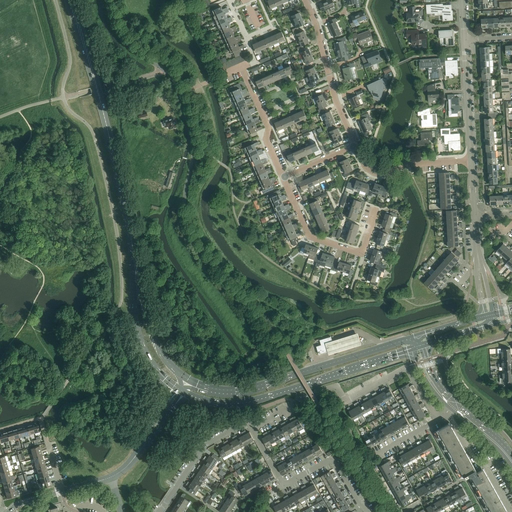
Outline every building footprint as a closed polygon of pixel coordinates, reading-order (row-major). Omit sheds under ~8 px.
[(277,6),(274,0),(270,0),(268,1),(269,5),(267,6),(269,12),(272,11),(271,9),(277,6)] [(326,0),(327,1),(319,5),(322,12),(335,6),(331,0),(326,0)] [(426,5),(427,12),(427,14),(435,13),(435,15),(443,15),(443,21),(453,20),(452,13),(451,13),(451,5),(442,6),(442,4),(426,5)] [(213,11),(215,16),(228,10),(227,8),(222,10),(221,7),(213,11)] [(409,8),(409,12),(410,14),(407,14),(407,23),(419,22),(418,15),(423,15),(422,9),(416,9),(416,7),(409,8)] [(228,10),(215,16),(217,21),(225,17),(224,14),(229,12),(228,10)] [(292,17),(294,22),(302,19),(299,13),(295,15),(294,12),(288,14),(290,17),(292,17)] [(364,12),(362,12),(351,17),(353,20),(350,22),(352,27),(355,26),(354,24),(367,19),(364,12)] [(225,17),(217,21),(219,25),(232,19),(231,17),(227,19),(225,17)] [(331,24),(328,25),(334,38),(341,34),(335,22),(337,21),(336,18),(330,21),(331,24)] [(232,19),(219,25),(221,30),(230,26),(229,23),(233,21),(232,19)] [(292,30),(293,33),(299,30),(298,27),(304,25),(302,19),(294,22),(296,28),(292,30)] [(230,26),(221,30),(223,34),(236,29),(235,26),(231,28),(230,26)] [(236,29),(223,34),(225,39),(234,35),(233,33),(237,31),(236,29)] [(299,30),(293,33),(295,36),(296,35),(299,40),(307,37),(304,31),(300,33),(299,30)] [(418,30),(406,31),(407,38),(412,38),(412,45),(419,44),(419,49),(426,48),(425,34),(419,35),(418,30)] [(357,33),(352,34),(352,35),(354,40),(354,41),(358,39),(360,45),(373,40),(370,31),(358,35),(357,33)] [(452,31),(439,31),(439,38),(446,38),(446,46),(454,45),(453,34),(452,31)] [(281,32),(276,35),(279,43),(285,40),(281,32)] [(234,35),(225,39),(227,44),(240,38),(239,36),(235,38),(234,35)] [(276,35),(270,37),(273,45),(279,43),(276,35)] [(270,37),(264,40),(268,48),(273,45),(270,37)] [(297,48),(298,51),(304,48),(303,46),(309,43),(307,37),(299,40),(301,46),(297,48)] [(240,38),(227,44),(229,48),(238,45),(237,42),(241,40),(240,38)] [(264,40),(259,42),(262,50),(268,48),(264,40)] [(337,43),(334,44),(338,58),(341,57),(342,61),(349,60),(348,55),(347,56),(343,41),(338,43),(338,42),(337,42),(337,43)] [(262,50),(259,42),(253,45),(256,53),(262,50)] [(238,45),(229,48),(231,53),(233,52),(240,49),(245,47),(243,45),(239,47),(238,45)] [(304,48),(298,51),(299,54),(301,53),(304,59),(311,55),(309,49),(305,51),(304,48)] [(233,52),(236,58),(242,55),(240,49),(233,52)] [(368,59),(363,61),(365,68),(371,66),(369,63),(378,60),(379,60),(379,59),(380,59),(377,51),(366,55),(368,59)] [(302,66),(303,69),(309,67),(307,64),(314,61),(311,55),(304,59),(306,64),(302,66)] [(446,58),(439,59),(441,66),(445,66),(446,76),(453,76),(454,76),(458,75),(457,61),(446,61),(446,58)] [(439,59),(419,60),(420,68),(430,67),(431,79),(439,79),(439,70),(442,69),(439,59)] [(350,68),(353,67),(355,67),(354,63),(347,65),(348,67),(343,69),(346,81),(356,78),(355,74),(352,75),(350,68)] [(290,65),(284,68),(287,76),(293,73),(290,65)] [(309,67),(303,69),(304,72),(306,71),(308,77),(316,73),(314,68),(310,69),(309,67)] [(284,68),(278,71),(282,78),(287,76),(284,68)] [(278,71),(273,73),(276,81),(282,78),(278,71)] [(273,73),(267,76),(270,83),(276,81),(273,73)] [(316,73),(308,77),(305,78),(309,87),(310,87),(311,88),(316,86),(315,84),(318,83),(317,80),(319,79),(316,73)] [(267,76),(261,78),(265,86),(270,83),(267,76)] [(265,86),(261,78),(255,81),(259,89),(265,86)] [(367,86),(370,91),(372,92),(372,94),(374,99),(380,101),(387,80),(383,79),(367,86)] [(435,84),(427,86),(427,88),(428,88),(429,103),(433,102),(433,101),(439,100),(438,90),(435,90),(435,84)] [(237,85),(230,88),(232,92),(231,93),(233,97),(246,92),(245,89),(241,91),(239,89),(237,85)] [(246,92),(233,97),(235,102),(244,98),(243,96),(247,94),(246,92)] [(315,98),(317,104),(325,100),(322,95),(319,96),(317,93),(311,96),(313,99),(315,98)] [(454,95),(447,95),(448,100),(451,99),(451,111),(452,114),(458,114),(458,112),(458,110),(460,110),(459,98),(455,98),(454,95)] [(358,100),(356,96),(349,99),(353,108),(360,105),(363,104),(361,99),(358,100)] [(244,98),(235,102),(237,107),(250,101),(249,99),(245,101),(244,98)] [(325,100),(317,104),(320,109),(318,110),(319,113),(325,111),(324,108),(328,106),(325,100)] [(250,101),(237,107),(239,111),(248,108),(247,105),(251,103),(250,101)] [(248,108),(239,111),(241,116),(254,110),(253,108),(249,110),(248,108)] [(422,127),(426,127),(437,126),(436,114),(429,115),(429,109),(421,112),(421,115),(421,120),(422,127)] [(254,110),(241,116),(243,121),(252,117),(251,114),(255,112),(254,110)] [(303,111),(297,113),(301,121),(307,118),(303,111)] [(325,111),(319,113),(320,116),(322,115),(325,121),(333,117),(330,112),(326,113),(325,111)] [(297,113),(292,116),(295,124),(301,121),(297,113)] [(361,121),(359,122),(364,132),(371,129),(368,121),(371,120),(368,113),(359,117),(361,121)] [(292,116),(286,118),(289,126),(295,124),(292,116)] [(252,117),(243,121),(245,125),(258,120),(257,117),(253,119),(252,117)] [(333,117),(325,121),(327,126),(325,127),(327,130),(332,128),(331,125),(335,123),(333,117)] [(286,118),(280,121),(284,129),(289,126),(286,118)] [(174,119),(164,121),(166,128),(169,127),(170,129),(176,127),(174,119)] [(258,120),(245,125),(247,130),(256,126),(255,124),(259,122),(258,120)] [(284,129),(280,121),(274,123),(278,131),(284,129)] [(256,126),(247,130),(249,135),(263,129),(262,127),(257,129),(256,126)] [(332,128),(327,130),(328,133),(330,132),(332,138),(340,134),(338,129),(334,130),(332,128)] [(450,128),(441,129),(441,136),(444,135),(445,144),(449,144),(449,150),(453,150),(453,151),(454,151),(454,150),(460,150),(459,134),(450,135),(450,128)] [(421,141),(418,141),(418,146),(429,145),(429,140),(432,140),(432,132),(421,133),(421,141)] [(340,134),(332,138),(335,143),(333,144),(334,147),(340,145),(339,142),(343,140),(340,134)] [(245,148),(247,153),(256,149),(255,146),(259,144),(258,142),(245,148)] [(315,142),(310,145),(313,153),(319,150),(315,142)] [(310,145),(304,147),(307,155),(313,153),(310,145)] [(304,147),(298,150),(302,158),(307,155),(304,147)] [(256,149),(247,153),(249,157),(262,151),(261,149),(257,151),(256,149)] [(298,150),(293,152),(296,160),(302,158),(298,150)] [(262,151),(249,157),(251,162),(260,158),(259,156),(263,154),(262,151)] [(296,160),(293,152),(287,155),(286,153),(283,154),(286,160),(289,159),(290,163),(296,160)] [(260,158),(251,162),(253,167),(267,161),(266,159),(261,161),(260,158)] [(340,163),(342,168),(350,165),(348,159),(344,161),(343,158),(337,160),(338,164),(340,163)] [(267,161),(253,167),(255,171),(264,167),(263,165),(268,163),(267,161)] [(350,165),(342,168),(345,174),(343,175),(344,178),(350,175),(349,172),(353,171),(350,165)] [(264,167),(255,171),(258,176),(271,170),(270,168),(265,170),(264,167)] [(271,170),(258,176),(260,181),(268,177),(267,174),(272,172),(271,170)] [(328,170),(322,172),(325,180),(331,178),(331,180),(335,178),(332,172),(329,174),(328,170)] [(170,172),(166,187),(171,188),(175,174),(170,172)] [(322,172),(316,175),(320,183),(325,180),(322,172)] [(316,175),(310,177),(314,185),(320,183),(316,175)] [(268,177),(260,181),(262,185),(275,179),(274,177),(269,179),(268,177)] [(310,177),(305,180),(308,188),(314,185),(310,177)] [(275,179),(262,185),(264,190),(262,191),(263,194),(273,190),(272,187),(272,186),(271,184),(276,182),(275,179)] [(308,188),(305,180),(299,182),(301,186),(298,188),(300,193),(303,192),(303,190),(308,188)] [(355,184),(348,182),(346,188),(353,191),(354,189),(360,191),(362,183),(356,181),(355,184)] [(362,183),(360,191),(366,193),(365,195),(368,196),(370,189),(367,189),(369,185),(362,183)] [(370,189),(368,196),(371,197),(373,192),(378,194),(381,185),(375,184),(373,190),(370,189)] [(381,185),(378,194),(384,196),(384,197),(387,198),(389,192),(386,191),(387,187),(381,185)] [(270,199),(272,203),(285,197),(284,195),(280,197),(279,194),(278,195),(276,191),(266,196),(267,200),(270,199)] [(285,197),(272,203),(274,208),(283,204),(282,201),(286,199),(285,197)] [(310,204),(312,210),(320,206),(318,201),(319,200),(318,197),(312,200),(314,202),(310,204)] [(353,200),(351,206),(359,208),(361,202),(353,200)] [(283,204),(274,208),(276,212),(289,207),(288,204),(284,206),(283,204)] [(320,206),(312,210),(315,216),(323,212),(320,206)] [(351,206),(349,212),(358,214),(359,208),(351,206)] [(289,207),(276,212),(278,217),(287,213),(286,211),(290,209),(289,207)] [(323,212),(315,216),(317,221),(325,218),(323,212)] [(358,214),(349,212),(347,218),(356,220),(358,214)] [(384,220),(392,223),(394,223),(396,218),(395,217),(396,214),(390,212),(389,215),(386,214),(384,220)] [(287,213),(278,217),(280,222),(294,216),(293,214),(288,216),(287,213)] [(294,216),(280,222),(282,226),(291,223),(290,220),(295,218),(294,216)] [(325,218),(317,221),(320,227),(328,224),(325,218)] [(392,223),(384,220),(382,226),(385,227),(385,230),(391,232),(392,229),(390,228),(392,223)] [(291,223),(282,226),(284,231),(298,225),(297,223),(292,225),(291,223)] [(351,223),(349,229),(357,232),(359,226),(351,223)] [(328,224),(320,227),(322,233),(330,229),(328,224)] [(298,225),(284,231),(287,236),(295,232),(294,229),(299,227),(298,225)] [(349,229),(347,235),(355,238),(357,232),(349,229)] [(380,231),(378,238),(386,240),(388,234),(390,235),(391,232),(385,230),(382,229),(382,232),(380,231)] [(295,232),(287,236),(289,241),(302,235),(301,232),(296,234),(295,232)] [(355,238),(347,235),(345,241),(353,244),(355,238)] [(378,238),(376,244),(378,244),(377,247),(385,250),(386,247),(384,246),(386,240),(378,238)] [(304,253),(309,255),(312,246),(306,244),(305,248),(302,248),(300,254),(303,255),(304,253)] [(496,251),(500,255),(507,247),(503,244),(496,251)] [(312,246),(309,255),(308,258),(314,260),(314,261),(317,262),(319,256),(316,255),(318,248),(312,246)] [(372,249),(372,252),(373,253),(372,255),(382,259),(383,259),(382,258),(385,250),(377,247),(376,250),(374,249),(373,249),(372,249)] [(507,247),(500,255),(504,258),(511,251),(507,247)] [(452,252),(448,256),(456,263),(459,259),(452,252)] [(317,262),(315,266),(319,267),(319,265),(325,267),(325,266),(326,263),(329,255),(323,253),(321,257),(319,256),(317,262)] [(329,255),(326,263),(325,266),(331,268),(330,270),(333,271),(335,265),(333,264),(335,257),(329,255)] [(382,259),(372,255),(370,261),(377,264),(376,266),(382,268),(383,265),(381,264),(382,259)] [(448,256),(445,260),(452,267),(456,263),(448,256)] [(445,260),(441,264),(449,271),(452,267),(445,260)] [(335,265),(333,271),(336,272),(337,270),(343,272),(346,264),(340,262),(338,266),(335,265)] [(352,266),(346,264),(343,272),(349,274),(347,278),(350,279),(353,271),(350,270),(352,266)] [(441,264),(438,268),(445,275),(449,271),(441,264)] [(382,268),(376,266),(375,269),(371,268),(369,274),(377,277),(380,277),(382,272),(384,273),(385,269),(382,268)] [(438,268),(434,272),(442,278),(445,275),(438,268)] [(434,272),(431,275),(439,282),(442,278),(434,272)] [(377,277),(369,274),(367,280),(371,281),(370,284),(376,286),(377,283),(375,282),(377,277)] [(431,275),(428,279),(435,286),(439,282),(431,275)] [(435,286),(428,279),(424,283),(432,290),(435,286)] [(325,341),(329,353),(362,343),(358,331),(325,341)] [(326,352),(328,352),(329,351),(330,345),(330,343),(332,342),(333,342),(332,342),(331,339),(331,337),(330,337),(320,340),(320,341),(321,342),(321,345),(316,347),(319,355),(326,352),(326,353),(327,353),(326,352)] [(503,378),(501,378),(500,378),(500,382),(502,384),(503,382),(508,382),(511,381),(511,375),(503,376),(503,378)] [(400,389),(402,393),(410,389),(408,384),(400,389)] [(389,389),(385,392),(389,400),(394,397),(389,389)] [(410,389),(402,393),(405,398),(413,393),(410,389)] [(374,393),(376,397),(380,405),(385,402),(380,394),(378,396),(376,392),(374,393)] [(385,392),(380,394),(385,402),(389,400),(385,392)] [(374,398),(371,399),(376,407),(380,405),(376,397),(374,393),(372,394),(374,398)] [(413,393),(405,398),(407,402),(415,398),(413,393)] [(365,403),(362,404),(367,412),(371,410),(367,402),(366,401),(365,398),(363,399),(365,403)] [(415,398),(407,402),(410,407),(418,402),(415,398)] [(371,399),(367,402),(371,410),(376,407),(371,399)] [(356,403),(358,407),(363,415),(367,412),(362,404),(360,405),(358,402),(356,403)] [(418,402),(410,407),(412,411),(420,407),(418,402)] [(356,408),(354,409),(358,417),(363,415),(358,407),(356,403),(354,404),(356,408)] [(347,408),(349,412),(353,420),(358,417),(354,409),(351,410),(349,407),(347,408)] [(420,407),(412,411),(415,416),(423,411),(420,407)] [(423,411),(415,416),(417,420),(426,416),(423,411)] [(401,416),(399,417),(405,427),(409,425),(405,417),(402,418),(401,416)] [(294,417),(292,418),(293,420),(293,421),(298,429),(299,431),(304,429),(298,419),(295,420),(294,417)] [(398,420),(396,422),(400,430),(405,427),(399,417),(397,418),(398,420)] [(394,420),(390,422),(396,432),(400,430),(396,422),(394,420)] [(293,421),(289,424),(293,432),(298,429),(293,421)] [(389,425),(387,427),(391,435),(396,432),(390,422),(388,423),(389,425)] [(283,427),(280,429),(285,437),(289,434),(284,426),(284,425),(283,423),(281,424),(283,427)] [(289,424),(284,426),(289,434),(293,432),(289,424)] [(450,424),(449,425),(433,433),(459,480),(465,476),(466,478),(466,479),(471,476),(471,477),(467,480),(485,511),(507,511),(483,469),(477,473),(477,472),(479,471),(478,469),(476,470),(451,426),(452,426),(452,425),(451,425),(451,424),(450,424)] [(383,426),(381,427),(387,437),(391,435),(387,427),(384,428),(383,426)] [(380,430),(378,432),(383,440),(387,437),(381,427),(379,428),(380,430)] [(280,429),(276,431),(280,439),(285,437),(280,429)] [(276,431),(271,434),(276,442),(280,439),(276,431)] [(374,431),(372,432),(378,442),(383,440),(378,432),(376,433),(374,431)] [(250,432),(245,435),(250,443),(254,440),(250,432)] [(372,435),(369,437),(374,445),(378,442),(372,432),(370,433),(372,435)] [(271,434),(267,436),(271,444),(276,442),(271,434)] [(234,437),(236,440),(241,448),(245,445),(241,437),(238,439),(236,435),(234,437)] [(245,435),(241,437),(245,445),(250,443),(245,435)] [(271,444),(267,436),(262,439),(267,447),(271,444)] [(374,445),(369,437),(367,438),(365,436),(363,437),(365,439),(364,439),(369,448),(374,445)] [(234,441),(232,442),(236,450),(241,448),(236,440),(234,437),(232,438),(234,441)] [(434,448),(430,440),(428,437),(426,438),(428,441),(425,443),(430,451),(434,448)] [(227,440),(225,442),(232,453),(236,450),(232,442),(229,444),(227,440)] [(225,446),(223,447),(227,455),(232,453),(225,442),(223,443),(225,446)] [(316,445),(313,447),(318,455),(323,452),(318,444),(317,442),(315,443),(316,445)] [(425,443),(421,445),(425,453),(430,451),(425,443)] [(220,449),(220,448),(218,445),(216,447),(218,449),(223,458),(227,455),(223,447),(220,449)] [(421,445),(416,448),(421,456),(425,453),(421,445)] [(308,447),(314,457),(318,455),(313,447),(311,448),(310,446),(308,447)] [(412,446),(410,447),(416,458),(421,456),(416,448),(414,449),(412,446)] [(307,450),(305,452),(309,460),(314,457),(308,447),(306,448),(307,450)] [(416,458),(410,447),(408,448),(410,451),(407,453),(412,461),(416,458)] [(301,451),(299,452),(305,462),(309,460),(305,452),(302,453),(301,451)] [(401,452),(402,454),(407,463),(412,461),(407,453),(405,454),(403,451),(401,452)] [(298,455),(296,457),(300,465),(305,462),(299,452),(297,453),(298,455)] [(399,453),(400,455),(401,456),(398,458),(403,466),(407,463),(402,454),(401,452),(399,453)] [(210,456),(207,460),(215,465),(220,458),(213,454),(211,457),(210,456)] [(292,456),(290,457),(296,467),(300,465),(296,457),(293,458),(292,456)] [(289,460),(287,462),(291,470),(296,467),(290,457),(288,458),(289,460)] [(207,460),(204,464),(212,469),(215,465),(207,460)] [(283,461),(281,462),(287,472),(291,470),(287,462),(284,463),(283,461)] [(380,467),(382,471),(390,467),(389,464),(391,463),(390,461),(380,467)] [(281,462),(276,464),(282,475),(287,472),(281,462)] [(204,464),(201,469),(209,474),(212,469),(204,464)] [(390,467),(382,471),(385,476),(395,470),(394,468),(392,469),(390,467)] [(201,469),(198,473),(206,478),(209,474),(201,469)] [(267,470),(265,471),(271,481),(276,478),(271,470),(268,472),(267,470)] [(395,470),(385,476),(387,480),(395,476),(394,473),(396,472),(395,470)] [(446,474),(443,475),(448,483),(453,481),(448,473),(447,470),(445,471),(446,474)] [(265,474),(262,475),(267,483),(271,481),(265,471),(263,472),(265,474)] [(322,476),(324,481),(332,476),(330,472),(322,476)] [(198,473),(196,477),(203,482),(206,478),(198,473)] [(258,474),(256,476),(262,486),(267,483),(262,475),(260,477),(258,474)] [(440,474),(438,475),(443,486),(448,483),(443,475),(441,477),(440,474)] [(437,479),(434,480),(439,488),(443,486),(438,475),(436,476),(437,479)] [(256,479),(253,480),(258,488),(262,486),(256,476),(254,477),(256,479)] [(332,476),(324,481),(327,485),(335,481),(332,476)] [(395,476),(387,480),(390,485),(400,479),(399,477),(397,478),(395,476)] [(196,477),(193,481),(200,486),(203,482),(196,477)] [(249,479),(247,481),(253,491),(258,488),(253,480),(251,482),(249,479)] [(400,479),(390,485),(392,489),(400,484),(399,482),(401,481),(400,479)] [(431,479),(429,480),(435,491),(439,488),(434,480),(432,482),(431,479)] [(428,484),(426,485),(430,493),(435,491),(429,480),(427,481),(428,484)] [(187,484),(190,485),(198,491),(200,486),(193,481),(191,484),(188,482),(187,484)] [(247,484),(244,485),(249,493),(253,491),(247,481),(245,482),(247,484)] [(335,481),(327,485),(329,490),(337,485),(335,481)] [(338,485),(337,485),(329,490),(332,494),(340,490),(338,487),(341,485),(340,483),(338,485)] [(186,485),(189,487),(187,490),(195,495),(198,491),(190,485),(187,484),(186,485)] [(249,493),(244,485),(242,487),(240,484),(238,486),(240,488),(244,496),(249,493)] [(314,484),(309,487),(314,495),(319,492),(314,484)] [(400,484),(392,489),(395,493),(405,488),(404,486),(402,487),(400,484)] [(421,485),(420,485),(426,496),(430,493),(426,485),(423,487),(422,484),(421,485)] [(426,496),(420,485),(418,486),(419,489),(416,490),(421,498),(426,496)] [(457,489),(458,490),(462,499),(467,496),(462,488),(460,489),(458,486),(456,487),(457,489)] [(309,487),(305,489),(310,497),(314,495),(309,487)] [(405,488),(395,493),(397,498),(405,493),(404,491),(406,490),(405,488)] [(305,489),(301,492),(305,500),(310,497),(305,489)] [(15,491),(6,493),(7,499),(19,495),(17,490),(15,491)] [(340,490),(332,494),(334,498),(342,494),(340,490)] [(458,490),(453,493),(458,501),(462,499),(458,490)] [(230,491),(226,497),(236,504),(239,500),(234,496),(235,494),(230,491)] [(447,492),(449,495),(453,504),(458,501),(453,493),(451,494),(449,491),(447,492)] [(301,492),(296,494),(301,502),(305,500),(301,492)] [(342,494),(334,498),(337,503),(345,498),(343,496),(346,494),(345,492),(343,493),(342,494)] [(449,495),(447,492),(445,493),(447,497),(444,498),(449,506),(453,504),(449,495)] [(174,509),(174,510),(173,511),(172,511),(182,511),(190,501),(184,497),(185,496),(185,495),(185,494),(184,493),(183,494),(182,494),(181,496),(182,497),(179,501),(174,509)] [(405,493),(397,498),(400,502),(410,497),(409,495),(407,496),(405,493)] [(296,494),(292,497),(296,505),(301,502),(296,494)] [(226,497),(225,499),(227,501),(225,503),(233,508),(236,504),(226,497)] [(292,497),(287,499),(292,507),(296,505),(292,497)] [(410,497),(400,502),(402,507),(413,501),(410,497)] [(345,498),(337,503),(339,507),(350,501),(349,499),(346,501),(345,498)] [(444,498),(440,500),(444,509),(449,506),(444,498)] [(287,499),(283,502),(287,510),(292,507),(287,499)] [(278,504),(282,511),(283,511),(287,510),(283,502),(280,503),(279,500),(277,501),(278,504)] [(440,500),(435,503),(440,511),(444,509),(440,500)] [(350,501),(339,507),(342,511),(350,507),(348,505),(351,503),(350,501)] [(430,504),(431,505),(434,511),(440,511),(435,503),(433,504),(431,501),(429,502),(430,504)] [(221,504),(220,506),(229,511),(230,511),(233,508),(225,503),(224,505),(221,504)]
